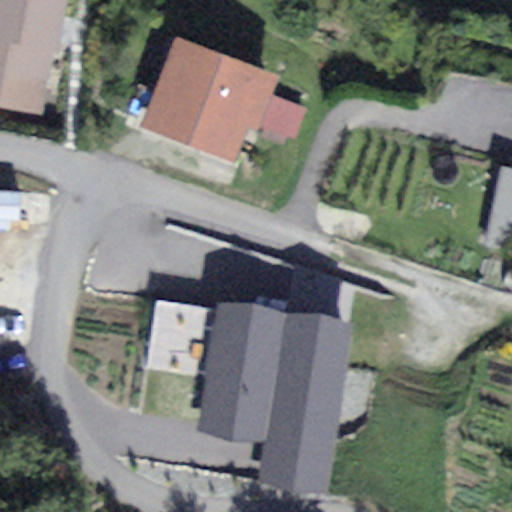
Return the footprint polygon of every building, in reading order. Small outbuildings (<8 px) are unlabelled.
[(65,0),(4,0),(0,22),(0,103),(44,112),(65,0)] [(276,76),(188,39),(151,124),(239,162),(276,76)] [(511,169),(503,168),(486,244),(511,249),(511,169)] [(297,266),(293,310),(353,314),(356,271),(297,266)] [(267,443),(285,319),(217,309),(199,433),(267,443)] [(331,495),(355,329),(285,319),(267,443),(261,485),(331,495)]
